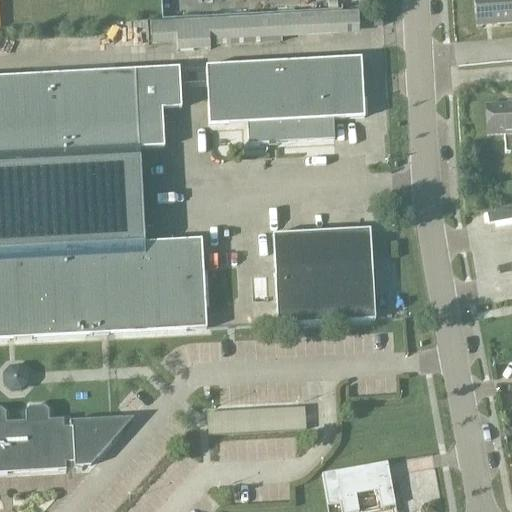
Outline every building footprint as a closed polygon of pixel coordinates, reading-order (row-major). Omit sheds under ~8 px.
[(76,0),(47,0),(49,22),(78,20),(76,0)] [(511,0),(472,0),(475,28),(511,24),(511,0)] [(173,49),(354,44),(353,15),(147,21),(148,38),(172,38),(173,49)] [(333,121),(364,119),(360,60),(205,68),(208,128),(246,126),(248,146),(334,141),(333,121)] [(0,474),(65,471),(64,464),(73,463),(73,469),(89,468),(117,437),(116,421),(69,423),(69,429),(63,429),(62,421),(48,422),(47,412),(43,408),(28,408),(24,413),(25,423),(5,424),(4,414),(0,410),(0,342),(206,331),(201,241),(144,245),(138,151),(164,149),(161,111),(181,110),(178,70),(0,79),(0,474)] [(511,91),(511,92),(511,105),(485,107),(486,137),(511,135),(511,91)] [(272,236),(277,326),(374,322),(370,230),(272,236)] [(386,464),(321,476),(327,507),(339,505),(340,511),(358,511),(355,496),(377,492),(380,510),(394,507),(388,475),(385,475),(384,470),(387,470),(386,464)]
